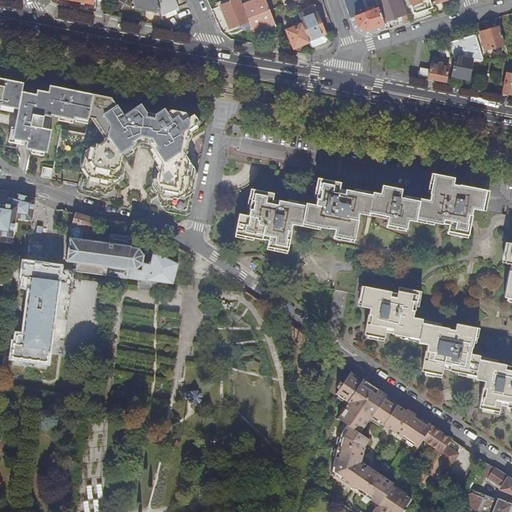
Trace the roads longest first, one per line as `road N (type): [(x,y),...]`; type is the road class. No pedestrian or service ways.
road 1 (residential): [(511,468),(405,400),(195,241)]
road 2 (residential): [(195,241),(0,178)]
road 3 (secondary): [(38,23),(216,59)]
road 4 (secondary): [(336,80),(511,116)]
road 5 (residential): [(476,12),(347,51)]
road 6 (secondary): [(216,59),(336,80)]
